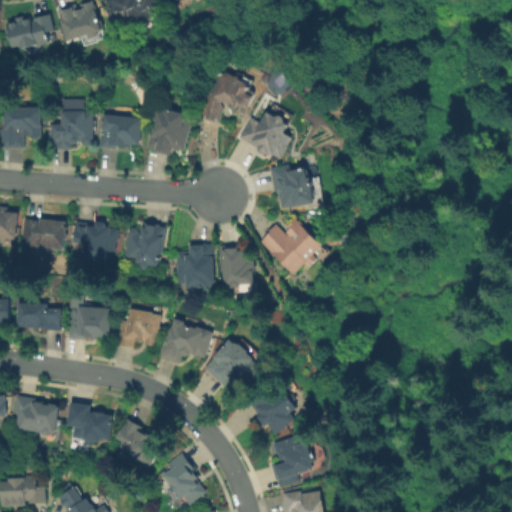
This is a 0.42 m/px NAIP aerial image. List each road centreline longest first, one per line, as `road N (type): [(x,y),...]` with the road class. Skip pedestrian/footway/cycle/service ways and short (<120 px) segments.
road 1 (residential): [(0,362),(106,375),(172,400),(220,448),(246,511)]
road 2 (residential): [(0,177),(221,193)]
